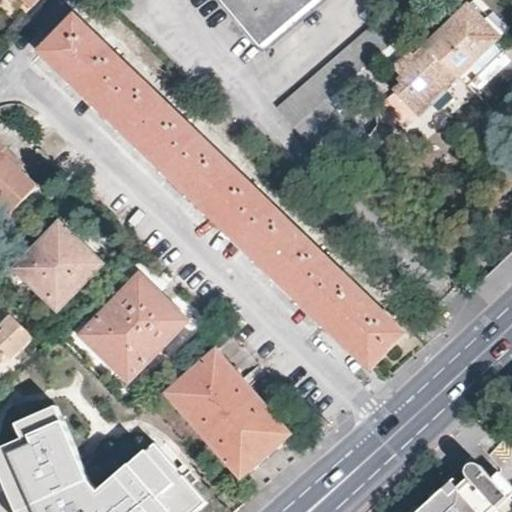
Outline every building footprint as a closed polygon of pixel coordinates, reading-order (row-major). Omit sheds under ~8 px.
[(226,0),(264,44),(314,0),(226,0)] [(475,18),(496,40),(507,30),(493,13),(489,16),(474,0),(469,0),(467,2),(478,15),(475,18)] [(463,71),(496,40),(475,18),(478,15),(467,2),(420,46),(403,63),(407,68),(404,72),(407,75),(396,85),(419,109),(463,71)] [(76,11),(42,47),(78,81),(145,147),(203,203),(215,214),(269,265),(341,332),(373,366),(407,331),(76,11)] [(395,36),(378,17),(346,45),(362,64),(395,36)] [(503,48),(496,40),(463,71),(470,79),(503,48)] [(399,58),(403,63),(420,46),(416,42),(399,58)] [(362,64),(346,45),(277,105),(295,124),(362,64)] [(376,85),(362,64),(295,124),(312,141),(376,85)] [(20,166),(1,148),(6,143),(0,137),(0,199),(12,211),(37,182),(20,166)] [(59,306),(99,264),(87,252),(72,238),(76,233),(60,218),(16,264),(59,306)] [(171,301),(142,272),(84,332),(131,377),(188,317),(171,301)] [(442,315),(434,308),(426,316),(439,331),(449,322),(442,315)] [(11,355),(30,335),(10,316),(4,322),(8,327),(0,335),(0,357),(6,351),(11,355)] [(255,387),(219,345),(169,388),(243,475),(293,431),(255,387)] [(61,347),(45,362),(86,407),(103,392),(61,347)] [(194,511),(209,499),(161,434),(105,486),(58,398),(14,416),(19,432),(0,440),(0,468),(19,511),(194,511)] [(496,511),(499,510),(511,497),(511,483),(498,468),(492,473),(483,464),(477,464),(473,465),(471,468),(469,471),(469,476),(470,479),(460,488),(454,481),(421,511),(496,511)]
